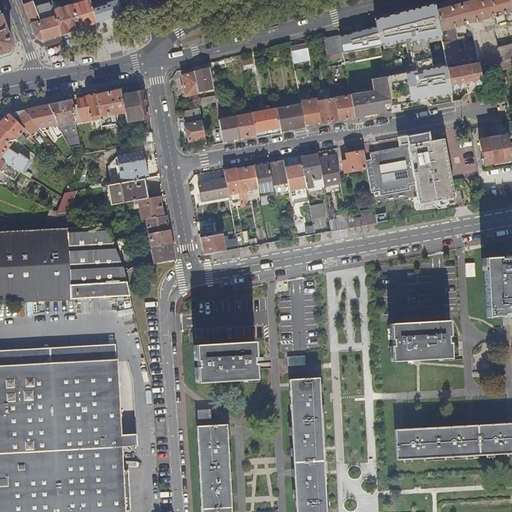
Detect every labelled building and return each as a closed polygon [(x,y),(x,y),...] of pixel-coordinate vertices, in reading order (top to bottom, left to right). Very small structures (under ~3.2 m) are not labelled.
[(26,0),(21,0),(29,21),(38,18),(34,8),(32,1),(27,2),(26,0)] [(85,0),(72,4),(79,28),(87,26),(96,23),(92,8),(89,0),(85,0)] [(92,8),(96,23),(114,17),(122,15),(117,0),(113,0),(106,2),(106,4),(92,8)] [(511,0),(472,0),(436,10),(437,15),(437,17),(440,32),(452,29),(464,25),(473,32),(479,64),(481,76),(493,73),(504,70),(511,68),(511,46),(486,54),(482,34),(511,25),(511,0)] [(38,18),(29,21),(30,23),(53,16),(52,13),(50,14),(48,6),(52,4),(52,3),(34,8),(38,18)] [(53,16),(30,23),(36,37),(42,40),(50,37),(61,34),(54,10),(52,4),(48,6),(50,14),(52,13),(53,16)] [(54,10),(61,34),(70,31),(79,28),(72,4),(54,10)] [(0,53),(9,51),(12,45),(0,14),(0,53)] [(437,15),(376,25),(376,27),(388,25),(389,29),(391,30),(396,29),(399,27),(399,24),(400,23),(413,21),(414,26),(424,24),(423,20),(425,19),(437,17),(437,15)] [(388,25),(376,27),(380,47),(382,58),(385,77),(391,111),(422,105),(453,100),(451,90),(440,32),(437,17),(425,19),(423,20),(424,24),(414,26),(413,21),(400,23),(399,24),(399,27),(396,29),(391,30),(389,29),(388,25)] [(380,47),(376,27),(364,30),(367,50),(380,47)] [(451,90),(483,84),(481,76),(479,64),(450,70),(449,65),(459,63),(452,29),(440,32),(451,90)] [(342,51),(340,36),(324,40),(327,60),(340,58),(339,51),(342,51)] [(309,59),(306,44),(291,46),(293,62),(309,59)] [(243,64),(227,68),(232,93),(248,90),(243,65),(243,64)] [(210,67),(193,72),(197,92),(213,88),(210,67)] [(176,71),(171,79),(180,77),(178,70),(176,71)] [(508,86),(504,70),(493,73),(498,89),(508,86)] [(197,92),(193,72),(181,75),(186,95),(197,93),(197,92)] [(385,112),(391,111),(385,77),(373,80),(375,92),(379,113),(385,112)] [(97,94),(96,94),(100,116),(125,113),(121,94),(120,89),(117,89),(107,92),(97,94)] [(349,89),(333,92),(335,99),(351,96),(349,89)] [(121,94),(125,113),(126,123),(149,118),(143,90),(121,94)] [(351,96),(355,117),(369,115),(379,113),(375,92),(351,96)] [(78,104),(72,105),(76,122),(100,117),(100,116),(96,94),(88,96),(77,99),(78,104)] [(216,102),(215,95),(198,98),(199,105),(216,102)] [(335,99),(338,120),(348,118),(355,117),(351,96),(335,99)] [(317,102),(317,99),(301,101),(301,105),(305,124),(321,121),(317,102)] [(321,121),(321,123),(334,121),(338,120),(335,99),(317,102),(321,121)] [(58,123),(65,137),(70,146),(80,145),(76,122),(72,105),(71,100),(48,105),(58,123)] [(48,105),(24,110),(39,126),(39,127),(58,123),(48,105)] [(301,105),(277,109),(280,127),(281,130),(296,128),(306,126),(305,124),(301,105)] [(200,108),(184,111),(185,119),(201,116),(200,108)] [(280,127),(277,109),(252,113),(256,131),(280,127)] [(24,110),(9,113),(30,134),(32,136),(35,132),(34,131),(39,126),(24,110)] [(3,119),(0,121),(0,126),(14,138),(22,144),(30,134),(9,113),(3,119)] [(256,131),(252,113),(236,117),(240,138),(249,136),(256,135),(256,131)] [(240,138),(236,117),(219,119),(223,141),(231,139),(240,138)] [(189,141),(206,138),(202,121),(186,124),(189,141)] [(0,126),(0,158),(20,171),(24,173),(31,162),(19,154),(18,156),(7,148),(14,138),(0,126)] [(155,140),(154,131),(144,133),(146,142),(155,140)] [(129,136),(130,145),(146,142),(144,133),(129,136)] [(406,137),(407,146),(429,142),(427,133),(406,137)] [(511,160),(507,136),(480,141),(484,165),(511,160)] [(365,160),(366,169),(371,193),(378,191),(379,196),(410,191),(409,186),(414,185),(418,204),(453,198),(443,139),(429,142),(407,146),(408,147),(369,155),(370,159),(365,160)] [(112,163),(112,166),(147,160),(145,151),(118,156),(112,163)] [(365,160),(363,151),(346,154),(348,160),(343,161),(345,173),(366,169),(365,160)] [(319,159),(318,154),(312,155),(301,157),(302,165),(306,187),(307,189),(324,186),(324,184),(319,159)] [(341,180),(336,156),(319,159),(324,184),(341,180)] [(0,170),(15,180),(20,171),(0,158),(0,170)] [(147,160),(112,166),(116,183),(144,178),(148,177),(147,170),(149,170),(147,160)] [(285,165),(284,161),(278,162),(269,163),(273,185),(288,183),(285,168),(285,165)] [(254,166),(258,188),(258,190),(273,188),(273,185),(269,163),(263,164),(254,166)] [(306,187),(302,165),(290,167),(285,168),(288,183),(291,199),(295,199),(294,194),(293,194),(293,189),(306,187)] [(247,197),(246,190),(258,188),(254,166),(249,167),(237,169),(241,191),(242,198),(247,197)] [(242,198),(241,191),(237,169),(231,170),(224,171),(226,178),(228,193),(236,192),(237,198),(238,201),(243,200),(242,198)] [(148,198),(144,178),(116,183),(107,185),(110,204),(133,200),(148,198)] [(228,193),(226,178),(199,183),(202,201),(229,196),(228,193)] [(63,197),(58,212),(57,214),(68,212),(76,190),(65,192),(63,197)] [(148,198),(133,200),(134,209),(138,208),(140,219),(145,218),(164,215),(160,195),(148,198)] [(203,205),(230,200),(230,199),(229,196),(202,201),(203,205)] [(310,206),(312,219),(326,216),(323,204),(310,206)] [(376,223),(374,209),(363,211),(364,219),(348,221),(349,228),(376,223)] [(69,228),(68,212),(57,214),(56,215),(52,229),(69,228)] [(52,229),(56,215),(49,213),(44,229),(52,229)] [(164,215),(145,218),(148,233),(169,229),(166,215),(164,215)] [(0,302),(130,296),(123,269),(119,255),(113,241),(106,226),(69,228),(52,229),(44,229),(20,230),(0,230),(0,302)] [(169,229),(148,233),(151,248),(172,244),(169,229)] [(202,240),(204,254),(225,250),(223,238),(222,234),(201,237),(202,240)] [(223,238),(225,250),(239,248),(239,247),(237,239),(229,240),(228,237),(223,238)] [(120,240),(113,241),(119,255),(126,254),(120,240)] [(151,248),(154,263),(175,259),(172,244),(151,248)] [(511,256),(484,258),(487,317),(511,316),(511,256)] [(450,336),(449,320),(390,324),(390,339),(392,339),(393,346),(391,346),(392,362),(451,359),(450,343),(448,343),(448,336),(450,336)] [(254,342),(195,345),(197,383),(256,380),(256,376),(255,357),(254,347),(254,342)] [(287,357),(288,366),(306,365),(306,364),(305,356),(287,357)] [(117,360),(0,366),(0,511),(125,511),(125,499),(130,499),(129,473),(123,474),(122,449),(137,449),(137,437),(121,437),(117,360)] [(326,511),(319,379),(289,380),(290,396),(293,449),(295,481),(296,511),(326,511)] [(211,416),(211,409),(197,410),(198,420),(211,419),(211,416)] [(511,423),(394,430),(396,460),(511,453),(511,423)] [(228,435),(227,424),(196,426),(200,511),(231,511),(232,509),(231,505),(231,497),(228,435)]
